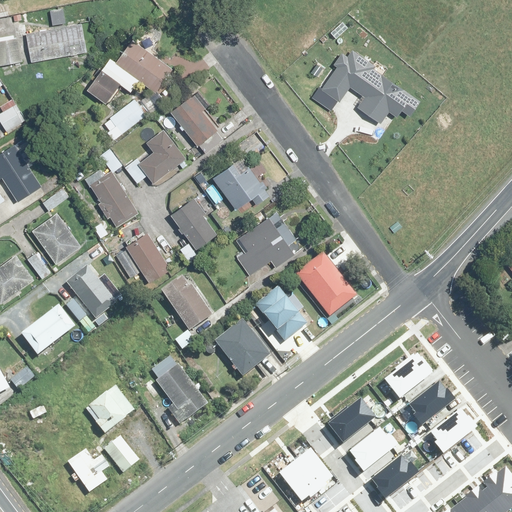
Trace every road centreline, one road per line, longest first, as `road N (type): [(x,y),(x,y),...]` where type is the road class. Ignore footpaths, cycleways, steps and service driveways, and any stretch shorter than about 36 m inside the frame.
road 1 (residential): [(207,17),(399,281),(417,294)]
road 2 (unclassified): [(138,511),(288,394)]
road 3 (unknown): [(274,109),(138,213)]
road 4 (unclassified): [(288,394),(417,294)]
road 5 (residential): [(288,394),(380,511)]
road 6 (residential): [(511,400),(438,308),(417,294)]
road 7 (unclassified): [(417,294),(511,191)]
road 8 (residential): [(410,511),(511,432)]
